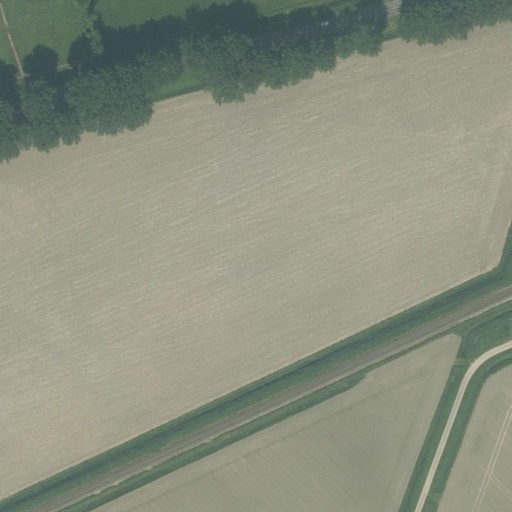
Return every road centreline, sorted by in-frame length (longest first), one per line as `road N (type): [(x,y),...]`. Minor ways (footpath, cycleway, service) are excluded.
road 1 (primary): [(0,113),(420,0)]
road 2 (unclassified): [(417,511),(468,372),(511,343)]
